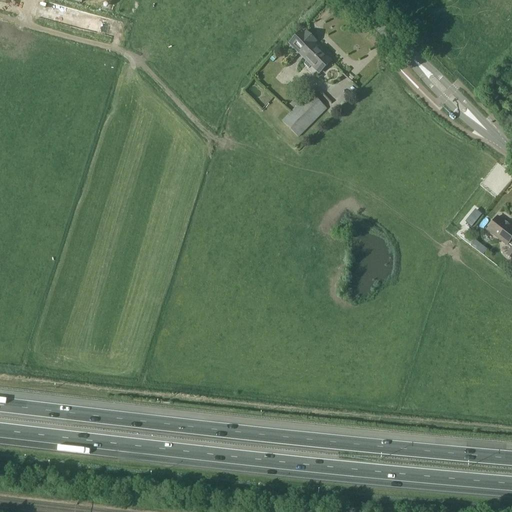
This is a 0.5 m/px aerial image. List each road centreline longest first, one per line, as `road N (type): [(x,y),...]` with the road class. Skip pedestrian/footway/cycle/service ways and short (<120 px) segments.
road 1 (motorway): [(0,430),(511,484)]
road 2 (motorway): [(511,458),(0,404)]
road 3 (secondary): [(400,45),(443,98),(507,147)]
road 4 (secondary): [(507,147),(400,45)]
